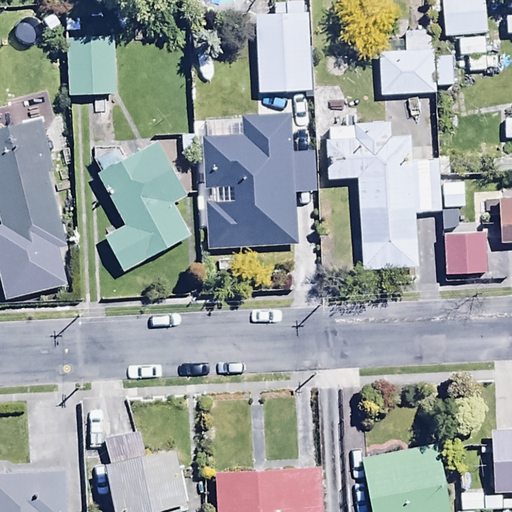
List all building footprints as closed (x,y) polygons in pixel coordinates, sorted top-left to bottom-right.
[(442,0),(444,42),(487,40),(485,0),(442,0)] [(256,22),(259,100),(313,99),(311,6),(273,7),(273,22),(256,22)] [(380,59),(380,100),(436,98),(434,38),(404,39),(404,58),(380,59)] [(486,42),(459,43),(459,60),(486,59),(486,42)] [(116,44),(69,45),(71,101),(118,100),(116,44)] [(453,61),(436,61),(438,90),(454,90),(453,61)] [(0,108),(0,132),(1,137),(0,137),(0,214),(4,230),(0,231),(0,278),(6,304),(67,289),(59,256),(71,253),(48,156),(62,153),(47,97),(0,108)] [(243,125),(244,147),(208,148),(210,258),(301,256),(300,203),(314,203),(313,168),(296,169),(296,124),(243,125)] [(330,187),(359,185),(365,278),(419,275),(415,219),(441,217),(438,167),(413,169),(411,144),(393,145),(392,129),(331,133),(332,146),(327,147),(330,187)] [(98,181),(124,232),(106,241),(124,281),(193,245),(177,208),(189,202),(166,151),(131,167),(125,153),(96,167),(101,179),(98,181)] [(511,204),(501,205),(503,250),(511,249),(511,204)] [(486,243),(445,243),(446,282),(487,281),(486,243)] [(511,438),(495,439),(497,498),(511,497),(511,438)] [(142,439),(106,446),(113,472),(108,473),(115,511),(189,511),(179,457),(146,464),(142,439)] [(449,511),(440,453),(364,465),(372,511),(449,511)] [(322,511),(321,476),(216,480),(217,511),(322,511)] [(65,511),(65,478),(0,479),(0,511),(65,511)] [(483,511),(483,495),(461,496),(460,511),(483,511)]
